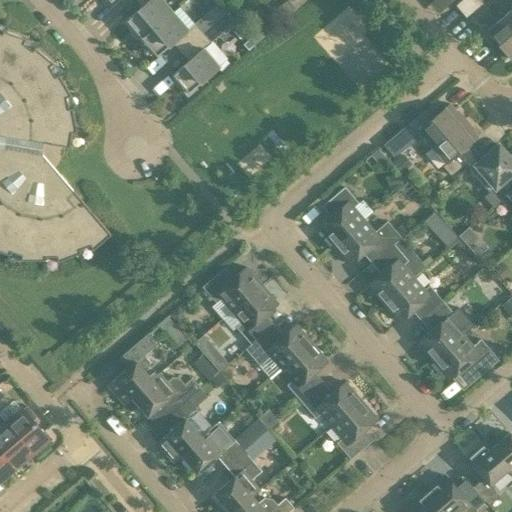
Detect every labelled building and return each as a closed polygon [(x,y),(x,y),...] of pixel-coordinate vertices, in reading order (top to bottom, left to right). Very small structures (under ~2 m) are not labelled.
[(140,0),(144,4),(125,20),(129,26),(128,28),(138,40),(171,12),(160,0),(140,0)] [(286,0),(294,10),(305,0),(286,0)] [(479,0),(460,0),(454,6),(464,18),(481,4),(478,1),(479,0)] [(511,8),(501,18),(511,30),(511,8)] [(174,40),(182,49),(201,33),(193,23),(186,30),(171,12),(138,40),(148,52),(150,50),(155,56),(174,40)] [(507,59),(511,54),(511,30),(501,18),(485,32),(507,59)] [(0,251),(18,257),(18,259),(55,259),(55,260),(89,248),(90,249),(109,233),(41,153),(43,142),(71,147),(73,132),(75,132),(68,96),(70,95),(51,64),(52,63),(24,39),(25,38),(0,29),(0,251)] [(225,60),(201,33),(182,49),(190,58),(171,75),(176,81),(175,82),(185,95),(225,60)] [(416,131),(430,147),(458,123),(451,115),(449,115),(443,108),(431,118),(424,109),(405,125),(413,134),(416,131)] [(465,132),(458,123),(430,147),(444,164),(441,166),(449,175),(467,160),(460,151),(471,141),(465,134),(465,132)] [(483,197),(492,207),(511,189),(511,161),(497,144),(472,165),(493,188),(483,197)] [(403,152),(391,162),(401,172),(411,163),(403,152)] [(400,173),(386,177),(388,188),(402,186),(400,173)] [(317,227),(332,246),(363,220),(352,207),(357,203),(343,187),(324,203),(333,214),(317,227)] [(511,215),(509,218),(511,221),(511,189),(492,207),(506,195),(511,201),(511,215)] [(434,210),(423,220),(447,246),(457,236),(434,210)] [(364,250),(373,261),(392,244),(400,238),(386,221),(373,232),(363,220),(332,246),(348,264),(364,250)] [(468,226),(458,234),(476,256),(486,246),(468,226)] [(382,303),(412,277),(424,267),(400,238),(392,244),(373,261),(382,271),(378,275),(366,285),(382,303)] [(502,262),(494,270),(502,280),(511,271),(502,262)] [(220,299),(230,311),(260,285),(245,267),(229,281),(220,270),(201,287),(215,303),(220,299)] [(423,290),(412,277),(382,303),(397,321),(413,308),(423,318),(442,302),(428,285),(423,290)] [(235,327),(249,344),(269,327),(260,317),(276,303),(260,285),(230,311),(240,322),(235,327)] [(511,297),(511,296),(501,305),(511,318),(511,297)] [(416,343),(431,361),(462,335),(471,327),(456,310),(452,314),(442,302),(423,318),(432,329),(416,343)] [(269,327),(249,344),(244,349),(269,378),(280,368),(310,342),(294,324),(278,338),(269,327)] [(123,404),(130,398),(150,379),(143,371),(147,368),(148,361),(142,355),(156,344),(146,333),(118,357),(127,367),(106,385),(123,404)] [(471,346),(462,335),(431,361),(447,379),(457,370),(469,384),(475,379),(497,360),(479,339),(471,346)] [(285,385),(299,402),(319,385),(309,375),(326,361),(310,342),(280,368),(290,381),(285,385)] [(166,399),(174,409),(186,399),(193,393),(184,383),(183,384),(177,377),(170,378),(165,382),(157,373),(150,379),(130,398),(146,416),(166,399)] [(319,414),(329,426),(360,400),(344,382),(328,396),(319,385),(299,402),(314,418),(319,414)] [(210,427),(186,399),(174,409),(168,414),(176,424),(155,442),(172,462),(179,455),(210,427)] [(375,418),(360,400),(329,426),(340,438),(335,443),(349,459),(368,442),(359,432),(375,418)] [(3,422),(31,454),(47,439),(31,421),(35,417),(25,406),(22,409),(20,408),(3,422)] [(215,456),(224,466),(242,451),(217,421),(210,427),(179,455),(195,474),(215,456)] [(3,422),(0,424),(0,450),(14,468),(31,454),(3,422)] [(511,437),(508,432),(489,448),(506,469),(511,476),(511,437)] [(481,478),(471,487),(484,501),(487,505),(498,496),(488,485),(506,469),(489,448),(483,441),(464,457),(481,478)] [(0,479),(14,468),(0,450),(0,479)] [(212,494),(227,511),(228,511),(249,495),(257,489),(249,480),(260,471),(242,451),(224,466),(232,476),(212,494)] [(443,475),(425,491),(442,511),(460,511),(463,510),(464,511),(471,511),(484,501),(471,487),(467,482),(457,491),(443,475)] [(442,511),(425,491),(406,506),(411,511),(442,511)] [(249,495),(228,511),(287,511),(292,508),(284,498),(274,506),(268,498),(262,498),(256,503),(249,495)]
